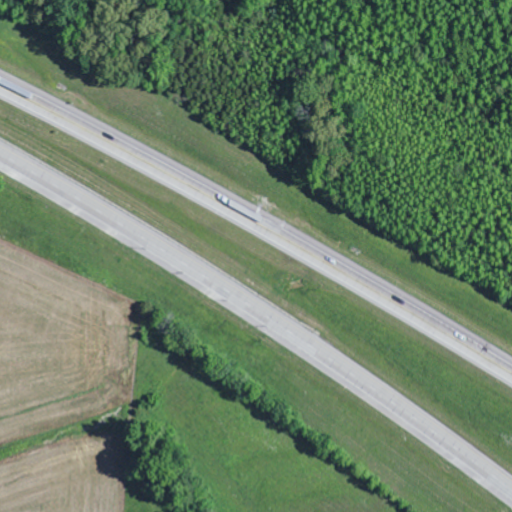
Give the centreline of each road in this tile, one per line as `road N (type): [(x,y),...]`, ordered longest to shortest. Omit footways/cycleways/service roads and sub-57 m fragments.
road 1 (motorway): [(0,154),(352,375),(511,492)]
road 2 (motorway): [(511,376),(238,213),(0,86)]
